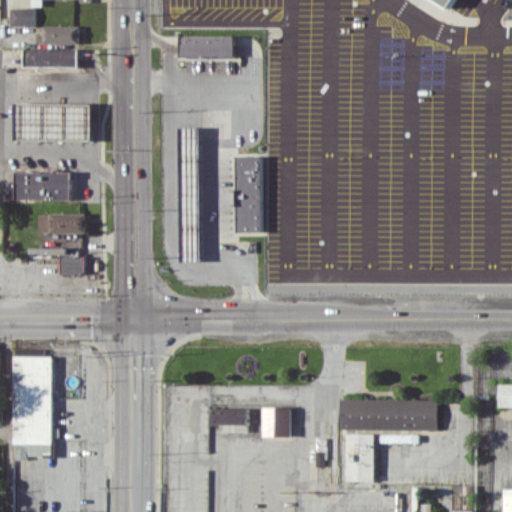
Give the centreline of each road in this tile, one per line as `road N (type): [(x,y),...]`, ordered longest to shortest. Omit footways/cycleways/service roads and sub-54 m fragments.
road 1 (primary): [(254,317),(511,319)]
road 2 (primary): [(132,66),(133,315)]
road 3 (secondary): [(133,315),(131,470)]
road 4 (secondary): [(133,315),(9,317)]
